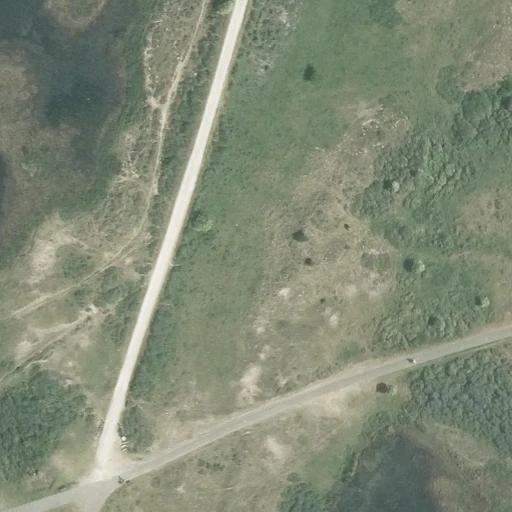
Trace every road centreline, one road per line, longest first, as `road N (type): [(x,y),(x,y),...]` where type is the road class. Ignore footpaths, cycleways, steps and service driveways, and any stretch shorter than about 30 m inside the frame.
road 1 (unknown): [(0,327),(64,296),(148,232),(164,103),(206,0)]
road 2 (track): [(240,0),(153,290)]
road 3 (track): [(153,290),(102,479)]
